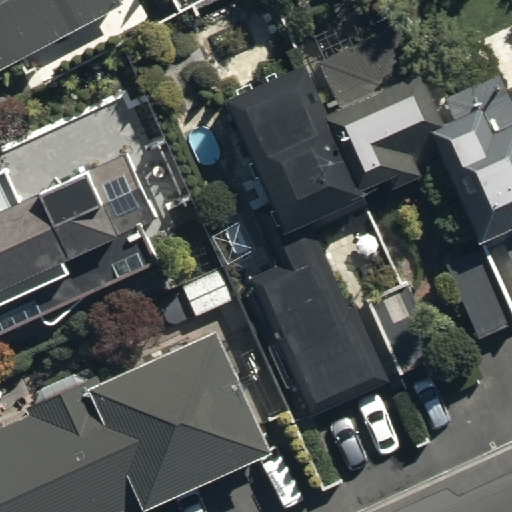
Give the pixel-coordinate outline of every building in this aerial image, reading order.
[(0,0),(0,65),(119,3),(117,0),(0,0)] [(388,180),(391,187),(443,164),(480,247),(445,262),(478,336),(511,320),(511,105),(499,77),(436,106),(398,22),(317,59),(336,101),(322,108),(359,193),(388,180)] [(322,108),(304,65),(223,101),(283,235),(271,241),(280,260),(244,276),(307,416),(447,353),(413,276),(348,305),(311,224),(362,201),(359,193),(322,108)] [(0,167),(0,327),(153,258),(139,228),(154,221),(121,149),(15,198),(1,167),(0,167)] [(0,511),(130,511),(267,444),(207,325),(92,383),(88,376),(29,406),(32,412),(0,428),(0,511)]
